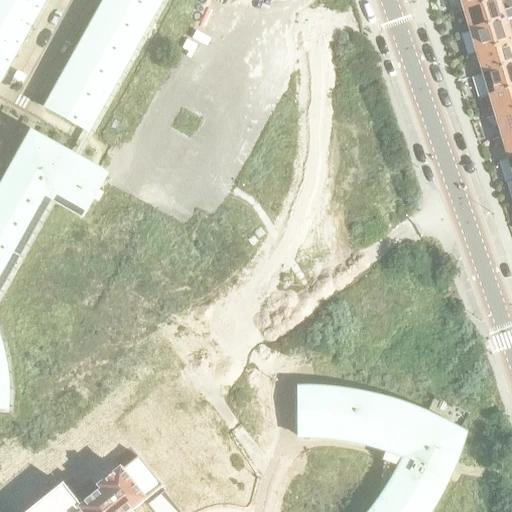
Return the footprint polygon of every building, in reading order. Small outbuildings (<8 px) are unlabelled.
[(39,9),(22,0),(0,0),(0,10),(29,27),(39,9)] [(22,0),(39,9),(44,0),(22,0)] [(106,0),(83,42),(46,108),(87,131),(160,2),(160,0),(106,0)] [(459,0),(463,11),(498,0),(459,0)] [(511,0),(498,0),(463,11),(469,32),(511,18),(511,0)] [(0,33),(19,45),(29,27),(0,10),(0,33)] [(299,12),(256,18),(259,41),(302,36),(299,12)] [(511,41),(511,18),(469,32),(476,53),(510,42),(511,41)] [(0,57),(9,62),(19,45),(0,33),(0,57)] [(302,36),(259,41),(261,63),(304,60),(302,36)] [(476,53),(482,74),(511,64),(511,48),(510,42),(476,53)] [(0,78),(9,62),(0,57),(0,78)] [(304,60),(261,63),(262,86),(305,84),(304,60)] [(511,87),(511,64),(482,74),(488,95),(511,87)] [(305,84),(262,86),(262,109),(304,108),(305,84)] [(511,110),(511,87),(488,95),(495,116),(511,110)] [(304,108),(262,109),(260,131),(302,133),(304,108)] [(511,134),(511,110),(495,116),(501,137),(511,134)] [(302,133),(260,131),(257,153),(300,156),(302,133)] [(511,134),(501,137),(507,158),(511,157),(511,134)] [(0,190),(0,409),(12,410),(13,400),(12,400),(6,400),(7,393),(6,385),(6,377),(4,369),(0,348),(0,287),(32,231),(49,200),(81,218),(104,177),(72,159),(38,140),(31,136),(24,147),(0,190)] [(239,197),(230,218),(269,236),(279,214),(239,197)] [(230,218),(218,238),(257,257),(269,236),(230,218)] [(218,238),(207,260),(243,279),(257,257),(218,238)] [(207,260),(194,277),(229,299),(243,279),(207,260)] [(194,277),(182,294),(216,320),(229,299),(194,277)] [(182,294),(169,309),(200,337),(216,320),(182,294)] [(428,511),(429,511),(434,503),(439,494),(443,486),(447,477),(451,469),(454,461),(457,452),(460,443),(463,435),(455,430),(447,426),(431,418),(423,415),(415,411),(408,408),(400,406),(391,403),(383,401),(375,398),(366,396),(358,395),(349,393),(340,392),(332,391),(323,390),(314,390),(306,390),(298,390),(298,437),(300,437),(308,437),(316,437),(324,438),(331,439),(341,440),(350,442),(359,443),(368,446),(375,448),(382,450),(389,452),(397,455),(404,458),(399,469),(405,472),(392,495),(379,511),(428,511)] [(127,511),(129,511),(130,511),(161,486),(137,457),(120,471),(119,470),(97,488),(100,492),(80,508),(61,485),(27,511),(127,511)]
